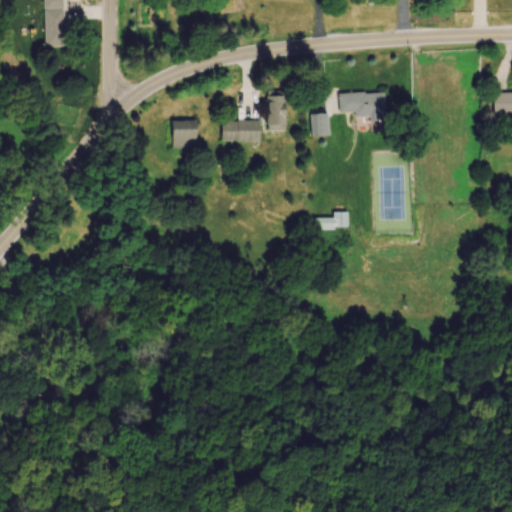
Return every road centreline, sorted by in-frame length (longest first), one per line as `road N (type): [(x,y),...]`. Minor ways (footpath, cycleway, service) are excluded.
road 1 (tertiary): [(511,36),(334,42),(182,68),(97,134),(0,249)]
road 2 (residential): [(109,0),(109,123)]
